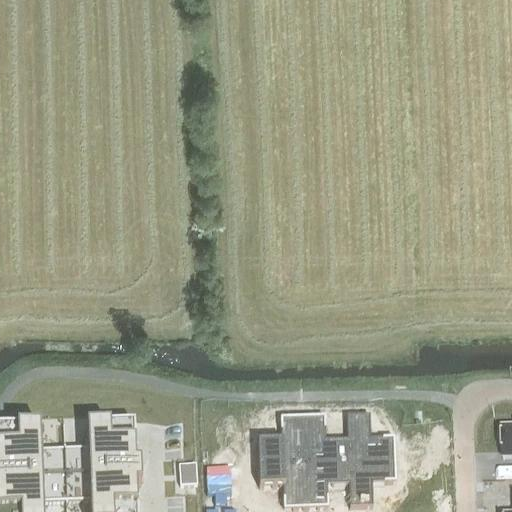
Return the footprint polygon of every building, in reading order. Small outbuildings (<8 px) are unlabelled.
[(379,450),(379,441),(358,442),(357,418),(334,419),(335,443),(336,443),(337,465),(383,463),(382,450),(379,450)] [(335,443),(313,444),(312,420),(290,421),(292,467),(337,465),(336,443),(335,443)] [(290,421),(277,422),(277,424),(268,425),(269,446),(245,447),(246,469),(292,467),(290,421)] [(0,511),(41,511),(42,509),(88,507),(88,511),(135,511),(135,491),(140,490),(139,467),(134,468),(133,426),(85,428),(86,454),(40,456),(39,430),(0,431),(0,511)] [(502,445),(502,461),(511,460),(511,428),(501,429),(501,431),(498,434),(498,442),(502,445)] [(360,486),(381,486),(381,476),(383,476),(383,463),(337,465),(338,487),(337,487),(338,511),(361,510),(360,486)] [(186,465),(178,466),(178,477),(187,477),(186,465)] [(195,465),(186,465),(187,477),(195,477),(195,465)] [(311,511),(316,511),(315,488),(337,487),(338,487),(337,465),(292,467),(293,511),(311,511)] [(281,511),(280,511),(293,511),(292,467),(246,469),(247,491),(271,490),(271,511),(281,511)] [(187,477),(178,477),(179,489),(187,489),(187,477)] [(195,477),(187,477),(187,489),(196,489),(195,477)]
